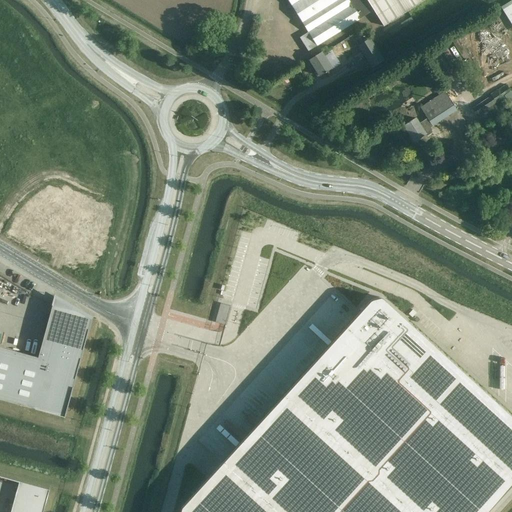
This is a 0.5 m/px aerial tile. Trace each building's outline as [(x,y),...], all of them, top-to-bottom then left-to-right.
[(300,37),(308,51),(373,10),(384,26),(424,0),(288,0),(309,32),(300,37)] [(511,0),(501,7),(511,25),(511,0)] [(411,17),(388,31),(391,35),(414,21),(411,17)] [(384,60),(370,38),(358,46),(371,68),(384,60)] [(321,52),(310,60),(320,76),(332,68),(321,52)] [(414,71),(423,65),(419,58),(409,64),(414,71)] [(466,115),(470,120),(505,97),(511,107),(511,90),(510,91),(505,84),(490,94),(491,96),(472,109),(473,110),(466,115)] [(439,95),(445,91),(446,90),(443,86),(437,91),(439,95)] [(404,126),(414,142),(425,134),(426,136),(432,132),(431,131),(432,130),(431,128),(457,110),(445,91),(420,107),(428,118),(419,123),(416,118),(404,126)] [(0,346),(0,399),(65,416),(88,330),(87,329),(90,319),(55,297),(38,357),(0,346)] [(181,507),(179,511),(488,511),(511,487),(511,416),(390,304),(386,299),(384,298),(383,298),(381,297),(380,297),(378,297),(377,298),(375,299),(374,300),(370,304),(181,507)] [(225,325),(230,306),(220,303),(215,322),(225,325)] [(42,511),(49,490),(19,481),(10,511),(42,511)]
